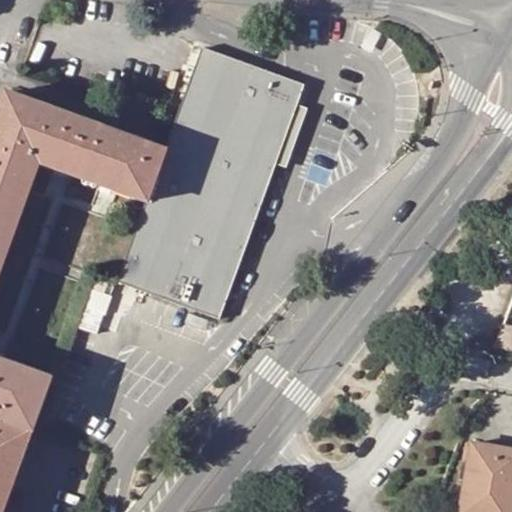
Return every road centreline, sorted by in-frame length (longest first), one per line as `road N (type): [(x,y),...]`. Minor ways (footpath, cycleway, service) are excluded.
road 1 (secondary): [(500,46),(429,173),(166,511)]
road 2 (secondary): [(267,438),(511,132)]
road 3 (unclassified): [(448,366),(342,501)]
road 4 (unclassified): [(448,366),(511,213)]
